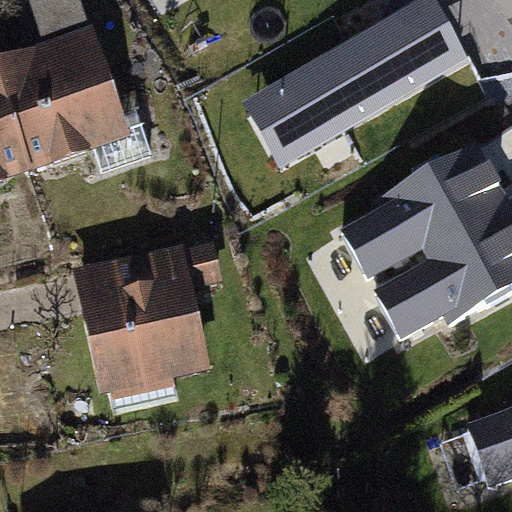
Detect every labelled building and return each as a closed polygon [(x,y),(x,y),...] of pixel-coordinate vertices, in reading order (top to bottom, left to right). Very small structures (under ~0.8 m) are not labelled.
[(0,195),(146,148),(97,0),(88,0),(42,15),(56,56),(0,74),(0,195)] [(429,259),(511,214),(511,213),(506,203),(511,200),(511,133),(384,203),(390,213),(345,237),(370,282),(425,252),(429,259)] [(511,214),(429,259),(433,267),(377,297),(402,344),(448,319),(453,328),(511,296),(511,214)] [(233,255),(87,286),(114,410),(227,385),(209,303),(242,296),(233,255)] [(511,482),(511,416),(470,432),(490,490),(511,482)] [(11,511),(5,479),(0,480),(0,511),(11,511)]
